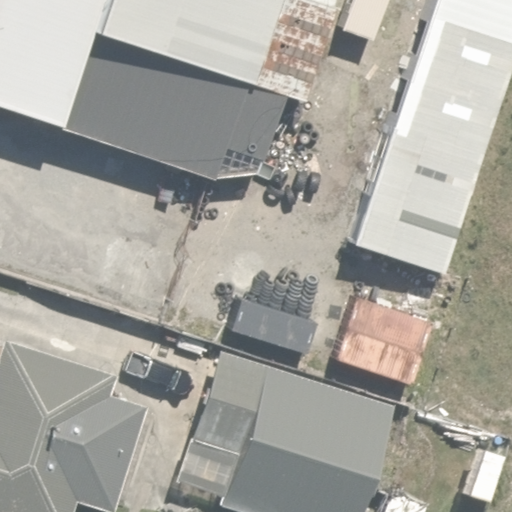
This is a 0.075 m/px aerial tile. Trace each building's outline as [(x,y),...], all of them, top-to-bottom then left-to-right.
[(321,0),(3,0),(0,12),(0,89),(267,173),(321,0)] [(511,97),(511,0),(428,0),(358,221),(463,254),(511,97)] [(430,309),(347,291),(332,361),(416,379),(430,309)] [(0,511),(66,511),(69,499),(118,511),(144,411),(116,404),(123,378),(0,346),(0,511)] [(367,511),(401,408),(211,346),(179,447),(222,461),(207,505),(227,511),(367,511)]
